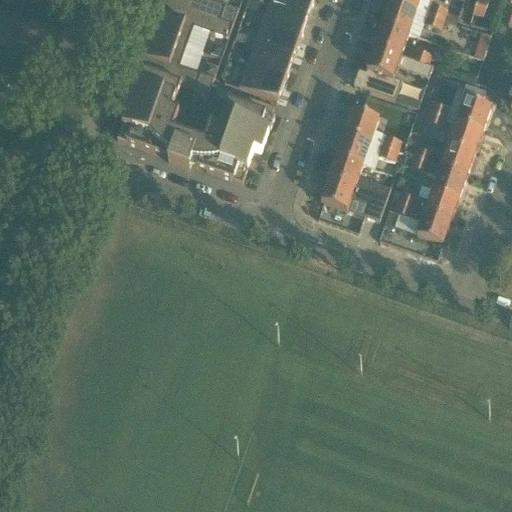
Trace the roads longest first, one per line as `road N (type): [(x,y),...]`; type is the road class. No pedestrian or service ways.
road 1 (residential): [(274,228),(37,140)]
road 2 (residential): [(274,228),(352,0)]
road 3 (residential): [(460,294),(274,228)]
road 4 (residential): [(511,164),(460,294)]
